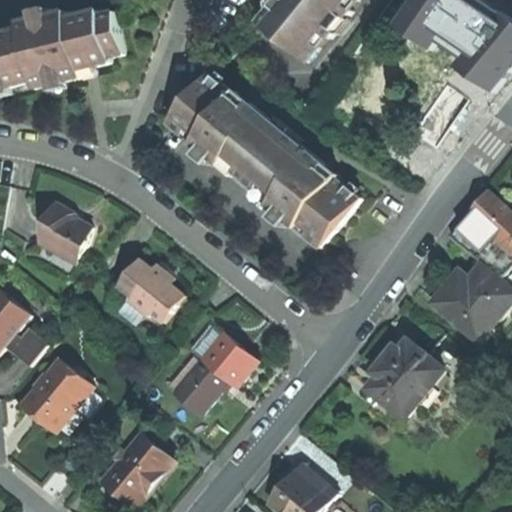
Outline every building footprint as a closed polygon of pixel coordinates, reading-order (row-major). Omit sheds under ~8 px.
[(354,0),(281,0),(263,22),(307,58),(327,34),(332,39),(355,11),(349,7),(354,0)] [(405,0),(399,10),(403,14),(397,23),(433,47),(450,60),(483,83),(498,92),(511,75),(511,15),(488,0),(405,0)] [(0,91),(39,82),(41,89),(67,83),(89,78),(87,71),(119,63),(118,58),(132,55),(121,12),(107,15),(106,11),(75,18),(73,12),(25,24),(27,29),(0,35),(0,91)] [(435,81),(450,60),(433,47),(418,69),(435,81)] [(472,100),(483,83),(460,69),(450,86),(472,100)] [(254,104),(216,73),(180,116),(203,136),(199,141),(211,151),(226,164),(233,156),(282,196),(275,203),(289,214),(303,226),(307,222),(331,242),(368,198),(329,166),(332,163),(257,101),(254,104)] [(511,209),(494,192),(483,205),(455,238),(504,279),(511,269),(511,209)] [(76,212),(61,204),(50,222),(44,243),(81,264),(92,245),(97,228),(85,221),(80,218),(76,212)] [(160,268),(147,258),(124,287),(135,296),(132,300),(154,318),(157,314),(170,324),(193,295),(179,284),(184,278),(172,268),(164,262),(160,268)] [(511,307),(511,288),(485,266),(473,280),(464,272),(451,287),(438,303),(484,342),(511,307)] [(20,333),(35,315),(4,289),(0,293),(0,357),(9,346),(20,333)] [(20,333),(9,346),(34,367),(53,344),(34,328),(26,338),(20,333)] [(197,350),(208,359),(227,337),(216,328),(197,350)] [(227,337),(208,359),(235,382),(241,387),(263,362),(230,334),(227,337)] [(430,358),(411,342),(403,352),(400,349),(391,359),(380,373),(385,378),(375,390),(410,418),(422,403),(427,407),(441,391),(435,387),(447,372),(430,358)] [(235,382),(208,359),(180,393),(206,416),(223,396),(235,382)] [(97,387),(65,361),(28,405),(43,418),(60,432),(97,387)] [(180,463),(148,436),(112,479),(128,492),(145,506),(180,463)] [(327,511),(342,495),(305,465),(289,486),(274,504),(284,511),(327,511)]
